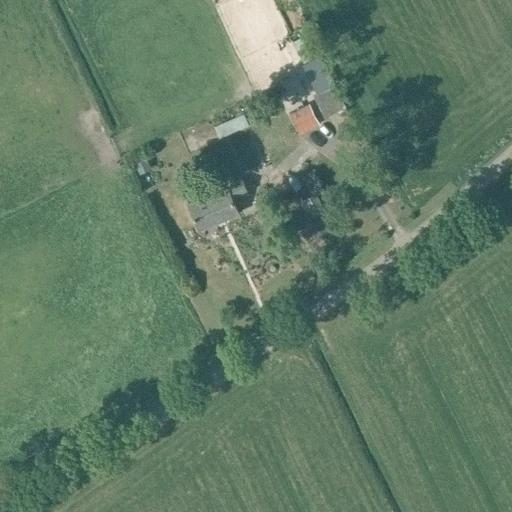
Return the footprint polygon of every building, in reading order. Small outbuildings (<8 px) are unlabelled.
[(320,68),(304,38),(295,43),(310,73),(320,68)] [(347,106),(330,74),(313,82),(319,92),(313,95),(325,117),(347,106)] [(320,123),(310,103),(289,113),(300,133),(320,123)] [(249,124),(244,113),(185,139),(190,150),(249,124)] [(233,199),(249,192),(243,180),(189,204),(200,228),(239,211),(233,199)]
